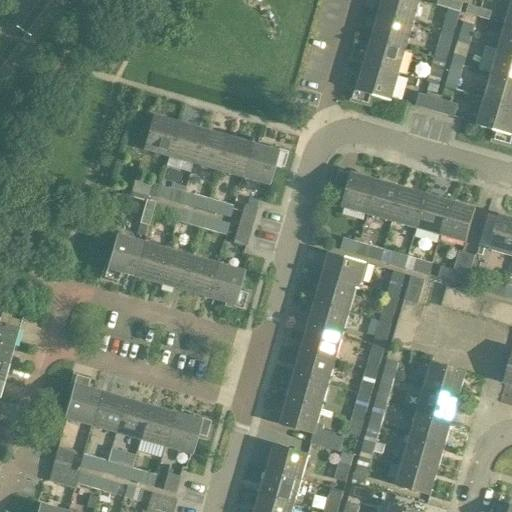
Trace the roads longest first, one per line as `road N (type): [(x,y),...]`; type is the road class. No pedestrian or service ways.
road 1 (residential): [(45,347),(66,287),(263,344)]
road 2 (residential): [(327,135),(314,153),(263,344)]
road 3 (residential): [(246,403),(45,347)]
road 4 (residential): [(511,176),(365,134),(327,135)]
road 5 (residential): [(0,509),(45,347)]
road 6 (residential): [(500,436),(488,403),(502,351),(427,328)]
road 7 (residential): [(327,135),(356,0)]
